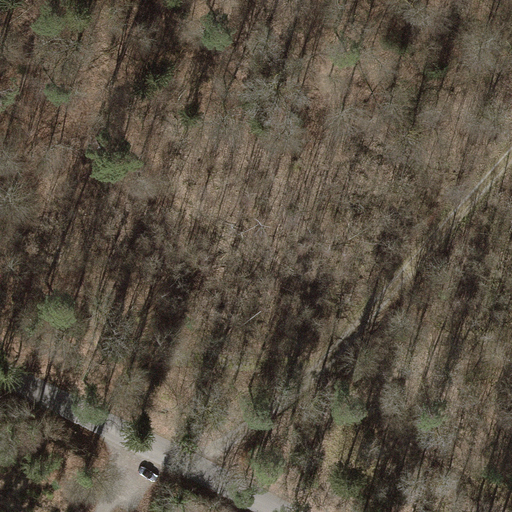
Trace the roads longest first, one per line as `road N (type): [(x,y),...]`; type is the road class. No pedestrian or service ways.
road 1 (tertiary): [(282,511),(0,373)]
road 2 (track): [(321,366),(511,151)]
road 3 (track): [(191,463),(247,436),(321,366)]
